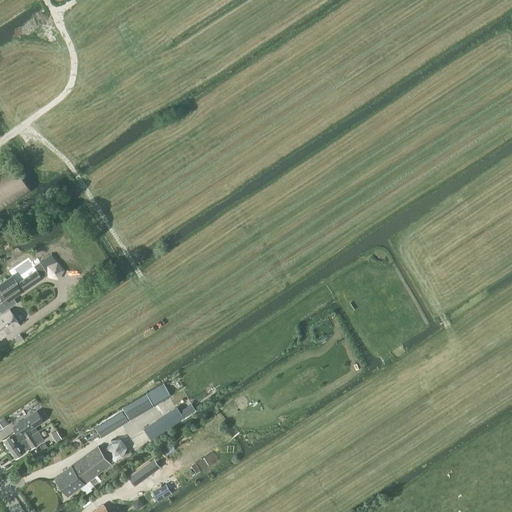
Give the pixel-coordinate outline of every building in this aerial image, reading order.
[(32,192),(16,168),(0,178),(0,210),(1,211),(32,192)] [(17,273),(0,284),(0,293),(7,303),(49,274),(40,262),(35,266),(37,270),(22,280),(17,273)] [(0,309),(3,314),(0,316),(0,338),(21,324),(4,301),(0,303),(0,309)] [(165,384),(124,408),(131,421),(172,397),(165,384)] [(4,439),(10,448),(33,433),(37,430),(35,426),(44,420),(38,411),(14,426),(17,431),(4,439)] [(153,438),(173,423),(166,413),(146,428),(153,438)] [(5,418),(0,421),(0,430),(10,425),(5,418)] [(33,433),(10,448),(16,457),(29,449),(28,448),(31,446),(32,448),(39,443),(39,442),(44,439),(39,430),(33,434),(33,433)] [(58,431),(52,435),(57,443),(63,439),(58,431)] [(99,445),(74,464),(87,482),(88,481),(112,463),(99,445)] [(154,459),(130,477),(136,485),(160,467),(154,459)] [(73,464),(56,477),(69,495),(81,486),(86,493),(92,489),(73,464)]
